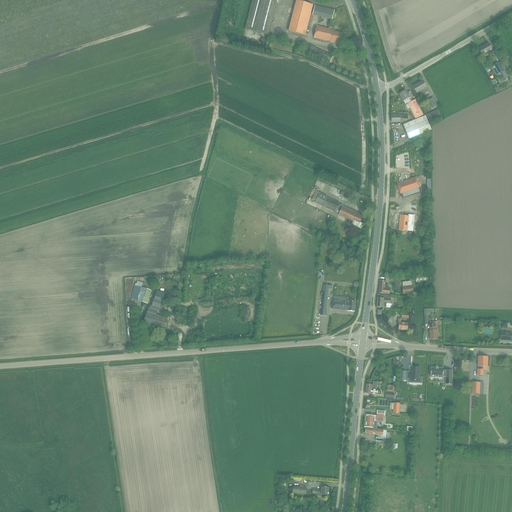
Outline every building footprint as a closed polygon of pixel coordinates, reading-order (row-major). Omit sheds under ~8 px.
[(253,0),(246,29),(270,35),(278,0),(253,0)] [(305,35),(313,5),(296,0),(288,31),(305,35)] [(312,15),(332,20),(334,10),(315,5),(312,15)] [(327,41),(327,40),(341,44),(344,34),(335,32),(335,28),(329,27),(329,29),(316,26),(314,38),(327,41)] [(488,43),(484,45),(478,49),(482,56),(492,50),(488,43)] [(333,56),(311,46),(307,53),(329,63),(333,56)] [(490,69),(484,58),(480,60),(486,71),(490,69)] [(499,74),(504,71),(499,62),(494,65),(499,74)] [(413,86),(417,93),(427,88),(423,80),(413,86)] [(411,101),(409,98),(410,98),(408,95),(407,96),(405,92),(399,95),(405,106),(408,104),(410,108),(415,119),(423,115),(415,99),(412,101),(411,100),(411,101)] [(432,110),(438,107),(433,98),(427,101),(432,110)] [(430,123),(441,118),(437,110),(426,115),(430,123)] [(431,130),(429,124),(425,116),(403,125),(409,139),(431,130)] [(421,192),(419,184),(416,177),(397,184),(402,199),(421,192)] [(315,202),(323,205),(339,213),(338,215),(352,221),(353,220),(360,223),(363,215),(343,206),(343,205),(326,198),(327,196),(316,191),(312,199),(316,201),(315,202)] [(400,216),(399,230),(407,231),(409,216),(400,216)] [(387,285),(384,285),(385,280),(379,280),(378,293),(389,294),(389,289),(387,289),(387,285)] [(333,286),(324,285),(320,315),(326,316),(327,310),(326,310),(328,289),(332,290),(333,286)] [(148,304),(152,290),(135,286),(131,299),(148,304)] [(147,318),(145,326),(149,327),(154,310),(156,311),(159,301),(160,302),(163,292),(157,291),(152,309),(150,308),(148,313),(147,312),(146,318),(147,318)] [(378,298),(377,307),(386,308),(387,303),(391,303),(391,302),(390,302),(390,301),(392,301),(393,299),(390,299),(391,295),(378,294),(378,298)] [(348,302),(346,302),(333,301),(332,309),(347,311),(354,312),(355,302),(348,301),(348,302)] [(158,316),(153,315),(151,324),(165,328),(168,318),(158,315),(158,316)] [(401,319),(398,319),(398,324),(399,324),(398,329),(407,330),(408,323),(401,323),(401,319)] [(437,339),(437,332),(438,332),(437,329),(435,329),(435,324),(430,324),(430,330),(430,339),(437,340),(437,339)] [(511,333),(501,332),(501,340),(511,341),(511,336),(511,333)] [(488,357),(484,356),(478,356),(477,376),(483,377),(483,371),(487,371),(488,357)] [(408,373),(407,380),(412,380),(414,380),(416,380),(419,380),(419,377),(420,367),(411,367),(411,371),(411,373),(408,373)] [(431,368),(430,377),(443,377),(446,377),(446,371),(443,370),(443,368),(439,368),(436,368),(431,368)] [(373,385),(366,384),(365,393),(380,395),(381,391),(376,390),(377,383),(373,382),(373,381),(373,385)] [(472,382),(472,394),(480,394),(480,382),(472,382)] [(367,416),(365,426),(373,427),(374,421),(383,422),(383,416),(385,416),(385,411),(377,410),(377,414),(376,417),(367,416)] [(382,438),(383,430),(365,428),(365,433),(373,434),(373,432),(375,433),(375,434),(376,435),(376,438),(382,438)] [(328,495),(329,487),(321,487),(321,490),(313,489),(312,493),(321,494),(328,495)]
